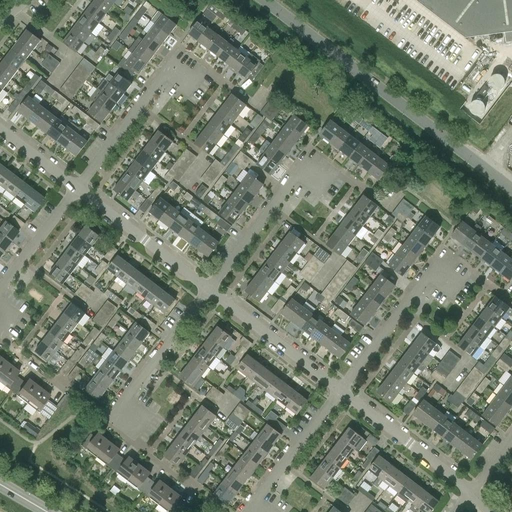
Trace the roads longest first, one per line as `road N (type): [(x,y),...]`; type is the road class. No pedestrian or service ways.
road 1 (unclassified): [(263,0),(511,190)]
road 2 (residential): [(272,206),(311,151),(386,205),(396,191)]
road 3 (residential): [(192,488),(113,422),(152,363)]
road 4 (residential): [(338,390),(470,493)]
road 5 (residential): [(138,106),(179,58),(255,102),(265,89)]
road 6 (residential): [(208,288),(338,390)]
road 7 (residential): [(78,187),(208,288)]
road 8 (residential): [(402,307),(446,256),(511,302)]
road 9 (residential): [(314,288),(339,258),(272,206)]
road 10 (residential): [(185,188),(205,157),(138,106)]
road 11 (residential): [(446,390),(466,355),(402,307)]
